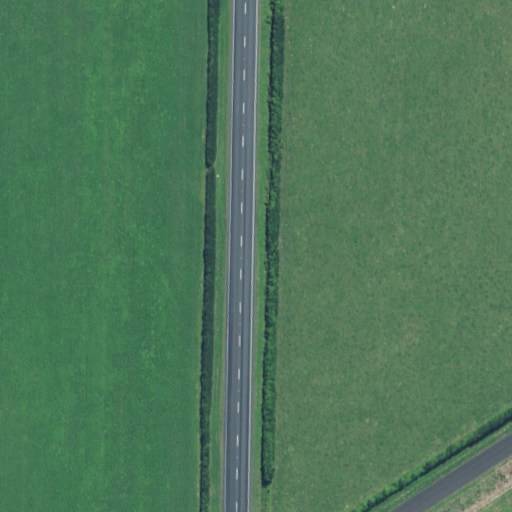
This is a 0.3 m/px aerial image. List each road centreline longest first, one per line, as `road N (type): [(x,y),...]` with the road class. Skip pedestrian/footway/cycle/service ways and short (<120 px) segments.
road 1 (tertiary): [(237,511),(247,0)]
road 2 (unclassified): [(405,511),(511,442)]
